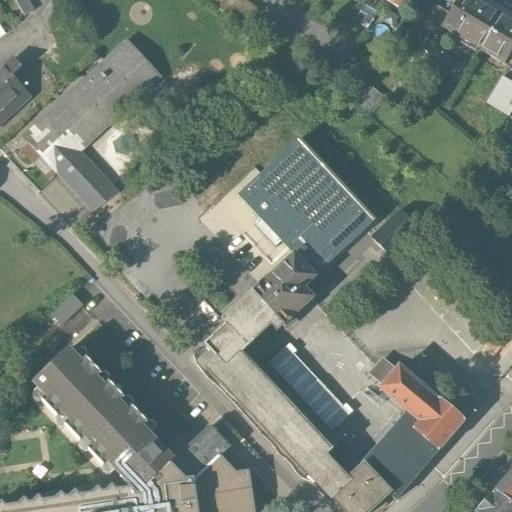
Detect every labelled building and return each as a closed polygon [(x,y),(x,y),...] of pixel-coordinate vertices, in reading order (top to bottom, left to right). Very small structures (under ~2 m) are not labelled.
[(28,0),(18,0),(25,13),(33,9),(28,0)] [(259,9),(245,0),(206,0),(247,28),(259,9)] [(503,18),(472,0),(457,0),(442,27),(483,51),(503,18)] [(511,52),(511,23),(503,18),(483,51),(505,64),(511,52)] [(58,178),(95,219),(119,198),(84,159),(169,83),(128,39),(22,135),(34,147),(23,157),(49,186),(58,178)] [(0,75),(0,128),(30,101),(4,72),(0,75)] [(511,108),(511,85),(499,78),(483,103),(507,118),(511,108)] [(377,220),(299,140),(238,197),(292,255),(293,253),(317,277),(377,220)] [(416,236),(397,216),(370,240),(389,260),(416,236)] [(277,335),(313,300),(307,290),(317,280),(317,277),(293,253),(292,255),(250,294),(221,323),(225,328),(204,348),(216,360),(204,370),(305,478),(307,476),(330,502),(352,483),(347,479),(327,457),(332,451),(246,359),(254,359),(254,345),(271,329),(277,335)] [(72,294),(50,313),(60,324),(82,304),(72,294)] [(175,460),(69,350),(32,385),(45,398),(41,403),(129,490),(0,508),(0,511),(255,511),(249,472),(236,474),(219,457),(230,448),(210,428),(175,460)] [(465,422),(402,368),(397,373),(385,361),(377,370),(371,376),(383,387),(381,393),(405,415),(416,425),(412,430),(438,453),(465,422)] [(405,415),(363,464),(396,501),(438,453),(412,430),(416,425),(405,415)] [(384,511),(396,501),(363,464),(347,479),(352,483),(330,502),(340,511),(384,511)] [(511,469),(495,489),(511,503),(511,469)] [(511,511),(511,503),(495,489),(476,510),(477,511),(511,511)]
